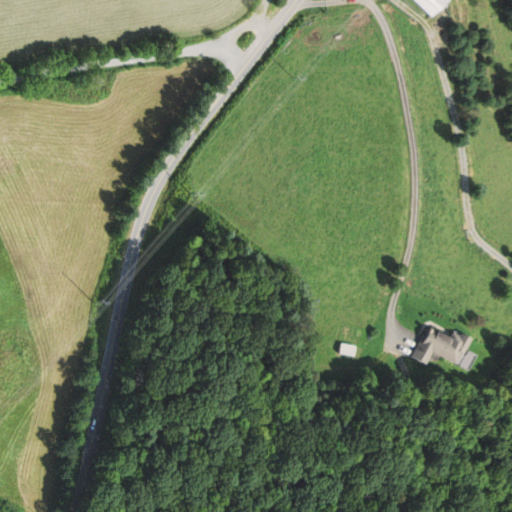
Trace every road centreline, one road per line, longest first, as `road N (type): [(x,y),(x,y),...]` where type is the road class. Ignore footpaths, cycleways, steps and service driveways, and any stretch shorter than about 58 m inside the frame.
road 1 (secondary): [(297,0),(152,195),(75,511)]
road 2 (residential): [(243,67),(221,51),(186,50),(0,82)]
